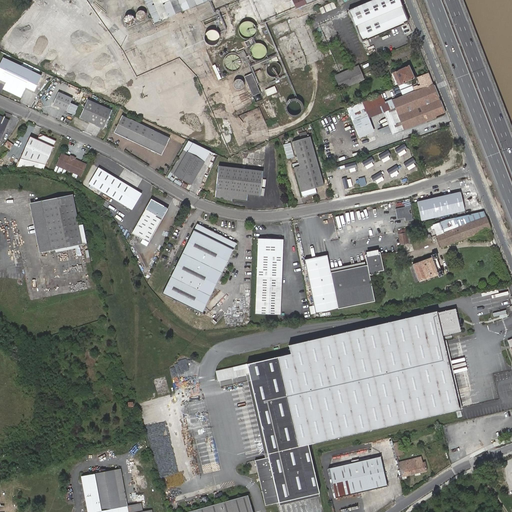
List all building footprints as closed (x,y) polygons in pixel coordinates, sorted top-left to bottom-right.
[(143,0),(153,23),(208,0),(143,0)] [(348,9),(362,42),(409,22),(399,0),(369,0),(364,2),(348,9)] [(321,14),(336,8),(333,2),(319,8),(321,14)] [(139,11),(138,11),(137,12),(136,13),(136,15),(136,16),(136,18),(137,19),(139,20),(141,21),(143,20),(144,19),(146,17),(146,15),(145,13),(144,12),(142,11),(141,10),(139,11)] [(133,17),(132,16),(131,16),(130,15),(128,15),(127,16),(125,17),(124,18),(124,21),(124,22),(125,24),(127,25),(129,25),(131,25),(132,24),(133,22),(134,20),(133,19),(133,17)] [(239,28),(238,29),(238,30),(239,34),(241,37),(244,39),(246,40),(247,40),(250,40),(253,38),(255,36),(256,34),(256,31),(256,29),(255,26),(252,24),(249,22),(246,22),(243,23),(240,26),(239,28)] [(205,34),(205,36),(204,37),(204,39),(205,42),(208,45),(209,46),(211,46),(212,46),(213,46),(216,45),(218,43),(219,40),(219,38),(219,35),(216,32),(215,31),(214,31),(210,31),(208,32),(205,34)] [(266,49),(265,47),(264,46),(261,44),(259,43),(257,43),(255,44),(251,45),(249,49),(248,51),(248,54),(249,55),(250,57),(250,58),(252,60),(256,61),(258,61),(262,60),(265,58),(266,56),(266,54),(266,52),(266,51),(266,49)] [(242,65),(242,62),(248,60),(244,52),(237,54),(234,53),(232,53),(228,54),(226,56),(224,58),(223,60),(223,63),(223,66),(224,68),(226,70),(228,72),(231,73),(232,73),(235,73),(237,72),(240,69),(241,68),(242,65)] [(41,76),(3,58),(0,64),(0,78),(7,82),(4,89),(21,97),(26,87),(34,91),(41,76)] [(278,63),(276,62),(275,58),(271,60),(272,62),(270,63),(268,64),(267,66),(266,68),(266,70),(266,71),(267,73),(268,75),(271,77),(273,77),(275,77),(277,77),(279,75),(280,73),(281,71),(281,69),(280,67),(279,65),(278,63)] [(359,66),(335,76),(340,88),(364,78),(359,66)] [(398,86),(410,81),(414,79),(410,69),(408,66),(393,73),(394,75),(398,86)] [(422,89),(432,85),(428,73),(418,78),(422,89)] [(252,74),(244,77),(253,97),(260,94),(252,74)] [(239,79),(238,79),(237,80),(235,80),(234,82),(233,83),(233,86),(234,88),(235,89),(237,89),(239,90),(241,89),(242,88),(243,86),(243,84),(243,82),(242,81),(240,80),(239,79)] [(398,86),(402,97),(392,101),(397,113),(394,114),(396,119),(388,122),(392,132),(403,128),(404,130),(444,114),(432,85),(422,89),(415,92),(410,81),(398,86)] [(275,87),(265,91),(267,97),(277,92),(275,87)] [(72,99),(58,93),(53,105),(67,111),(70,103),(72,99)] [(397,113),(392,101),(385,104),(381,93),(346,108),(348,114),(357,136),(357,139),(373,132),(368,119),(383,113),(387,123),(388,122),(396,119),(394,114),(397,113)] [(111,109),(87,99),(79,118),(103,128),(111,109)] [(303,107),(303,106),(303,105),(301,102),(301,101),(299,100),(298,99),(296,99),(294,99),(293,99),(290,99),(288,101),(286,103),(285,106),(285,109),(285,110),(286,112),(289,115),(292,117),(294,117),(296,116),(299,116),(300,115),(301,114),(302,112),(303,110),(303,107)] [(78,107),(70,103),(67,111),(74,114),(78,107)] [(169,138),(122,115),(114,132),(161,155),(169,138)] [(0,140),(9,121),(0,116),(0,140)] [(447,161),(441,143),(454,138),(450,127),(414,139),(420,158),(432,154),(432,156),(420,160),(423,169),(447,161)] [(43,136),(37,137),(36,139),(29,136),(15,167),(27,166),(42,170),(55,141),(43,136)] [(324,186),(310,137),(293,142),(300,166),(295,167),(296,171),(303,197),(317,193),(315,188),(324,186)] [(403,143),(395,148),(398,152),(406,147),(403,143)] [(387,149),(379,154),(381,158),(389,153),(387,149)] [(197,172),(198,172),(204,162),(187,152),(182,161),(197,172)] [(69,157),(61,154),(53,172),(63,175),(65,170),(72,173),(71,176),(75,178),(77,175),(80,177),(86,164),(74,159),(69,157)] [(371,156),(363,162),(365,165),(373,160),(371,156)] [(412,157),(404,162),(407,166),(415,161),(412,157)] [(191,184),(198,172),(197,172),(182,161),(174,174),(191,184)] [(395,165),(387,170),(390,173),(398,168),(395,165)] [(235,199),(241,169),(219,166),(215,197),(230,201),(231,198),(235,199)] [(89,184),(109,196),(120,181),(99,168),(89,184)] [(263,171),(241,169),(235,199),(247,200),(247,194),(260,195),(263,171)] [(380,171),(372,176),(374,180),(382,175),(380,171)] [(120,181),(109,196),(133,210),(142,194),(120,181)] [(417,209),(419,214),(420,220),(464,210),(460,193),(416,203),(417,209)] [(42,201),(52,250),(82,245),(87,244),(83,225),(79,226),(73,195),(42,201)] [(151,199),(132,234),(149,243),(166,213),(164,212),(165,211),(164,209),(163,208),(164,206),(151,199)] [(42,252),(52,250),(42,201),(32,204),(42,252)] [(490,229),(483,211),(432,224),(435,231),(441,247),(490,229)] [(163,294),(203,313),(216,285),(237,243),(197,224),(163,294)] [(405,233),(398,234),(400,246),(407,244),(405,233)] [(284,240),(259,239),(256,315),(281,316),(284,240)] [(305,259),(316,313),(375,300),(370,276),(377,274),(379,274),(379,272),(384,271),(381,255),(380,252),(376,253),(376,250),(368,252),(369,254),(366,255),(367,261),(368,265),(331,272),(330,269),(327,255),(305,259)] [(419,282),(438,275),(438,277),(443,275),(441,270),(441,271),(436,259),(437,258),(435,254),(430,255),(431,257),(412,264),(419,282)] [(367,261),(330,269),(331,272),(368,265),(367,261)] [(256,461),(267,506),(279,503),(319,494),(308,445),(457,410),(455,400),(441,342),(440,336),(459,332),(453,307),(287,346),(289,355),(246,364),(248,375),(249,381),(267,458),(264,459),(256,461)] [(445,341),(441,342),(455,400),(459,400),(445,341)] [(215,371),(217,382),(248,375),(246,364),(215,371)] [(382,439),(384,446),(392,444),(390,438),(382,439)] [(400,441),(393,443),(396,456),(403,454),(400,441)] [(431,460),(435,472),(452,467),(447,452),(440,454),(441,457),(431,460)] [(335,498),(387,485),(380,456),(329,468),(335,498)] [(427,470),(425,466),(425,462),(422,463),(421,457),(398,462),(401,476),(427,470)] [(152,511),(143,511),(141,511),(140,504),(127,506),(120,470),(83,477),(89,511),(152,511)] [(319,494),(279,503),(280,506),(320,497),(319,494)] [(252,511),(249,495),(188,511),(252,511)]
